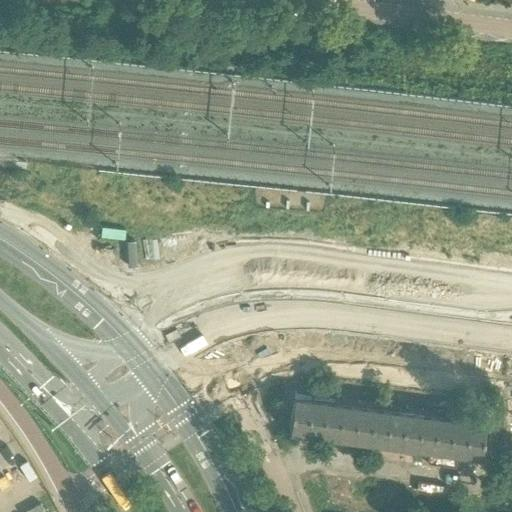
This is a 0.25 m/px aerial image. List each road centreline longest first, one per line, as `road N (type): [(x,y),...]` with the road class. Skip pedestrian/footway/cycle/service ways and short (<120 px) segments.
road 1 (secondary): [(511,288),(314,262),(228,264),(164,285),(71,352)]
road 2 (secondary): [(109,388),(206,328),(280,311),(511,339)]
road 3 (residential): [(287,511),(245,420),(284,399),(511,429)]
road 4 (residential): [(292,0),(511,29)]
road 5 (secondary): [(185,511),(109,388)]
road 6 (secondary): [(50,404),(127,511)]
